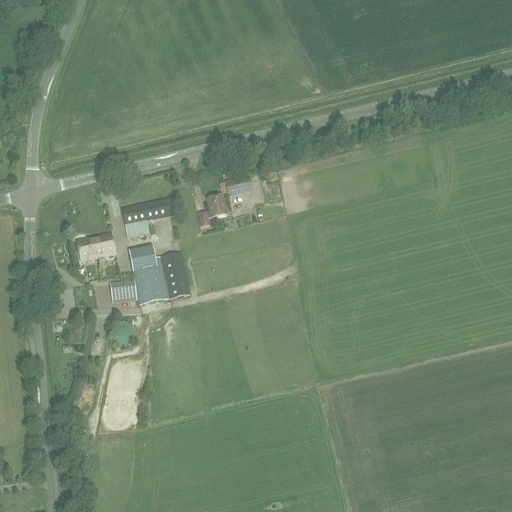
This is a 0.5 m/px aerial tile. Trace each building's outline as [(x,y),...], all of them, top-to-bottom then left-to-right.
[(231,175),(229,169),(221,171),(223,177),(231,175)] [(250,179),(226,183),(229,196),(252,192),(250,179)] [(119,198),(132,196),(131,189),(118,191),(119,198)] [(227,217),(223,198),(208,200),(210,213),(199,215),(202,229),(209,228),(208,221),(227,217)] [(128,240),(158,234),(160,242),(181,239),(173,200),(122,211),(128,240)] [(111,235),(93,239),(76,242),(81,263),(115,256),(111,235)] [(128,253),(133,274),(134,281),(109,284),(112,305),(139,301),(139,307),(190,297),(181,254),(160,259),(161,266),(156,267),(153,248),(128,253)] [(137,337),(137,336),(137,334),(136,332),(135,330),(134,328),(133,327),(131,326),(130,325),(128,324),(126,324),(124,324),(122,324),(120,324),(118,325),(116,326),(115,328),(114,330),(113,331),(112,333),(112,335),(112,337),(113,339),(113,341),(114,343),(115,344),(117,346),(119,347),(120,348),(122,348),(124,348),(126,348),(128,348),(130,347),(132,346),(133,344),(135,343),(136,341),(136,339),(137,337)]
